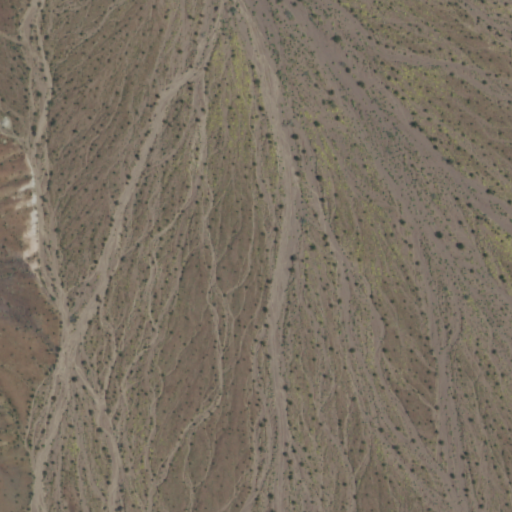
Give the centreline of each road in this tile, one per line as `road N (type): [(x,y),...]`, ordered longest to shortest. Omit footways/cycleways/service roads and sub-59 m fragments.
road 1 (track): [(199,0),(205,41),(226,56),(299,290),(325,425),(318,511)]
road 2 (track): [(511,125),(454,62),(352,0)]
